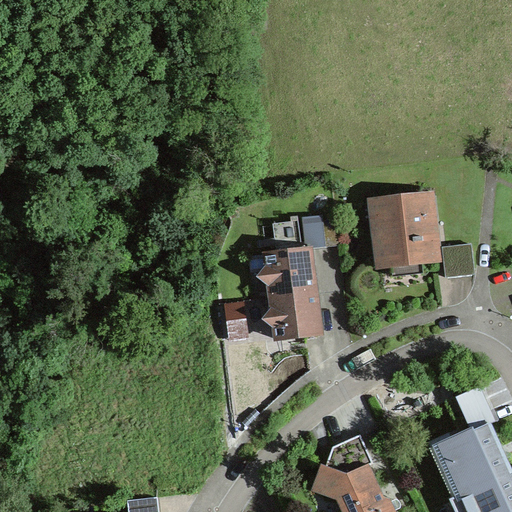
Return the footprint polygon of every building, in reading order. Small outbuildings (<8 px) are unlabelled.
[(430,194),(375,200),(379,238),(389,237),(394,276),(423,273),(422,262),(437,260),(430,194)] [(337,215),(321,217),(325,246),(340,245),(337,215)] [(321,217),(306,219),(309,248),(311,248),(325,246),(321,217)] [(472,244),(443,247),(446,278),(475,274),(472,244)] [(311,248),(309,248),(267,254),(268,268),(261,277),(270,283),(272,297),(317,291),(311,248)] [(317,291),(272,297),(274,311),(267,319),(275,325),(277,339),(322,333),(317,291)] [(481,386),(456,396),(471,429),(472,432),(488,425),(497,421),(481,386)] [(437,444),(460,495),(509,471),(488,425),(472,432),(471,429),(437,444)] [(327,465),(348,473),(368,464),(369,466),(373,463),(360,435),(333,447),(327,465)] [(396,511),(391,499),(382,495),(369,466),(368,464),(348,473),(327,465),(322,463),(312,489),(337,499),(343,511),(396,511)] [(452,499),(457,511),(507,511),(511,510),(511,470),(509,471),(460,495),(452,499)] [(159,511),(158,497),(128,500),(129,511),(159,511)]
